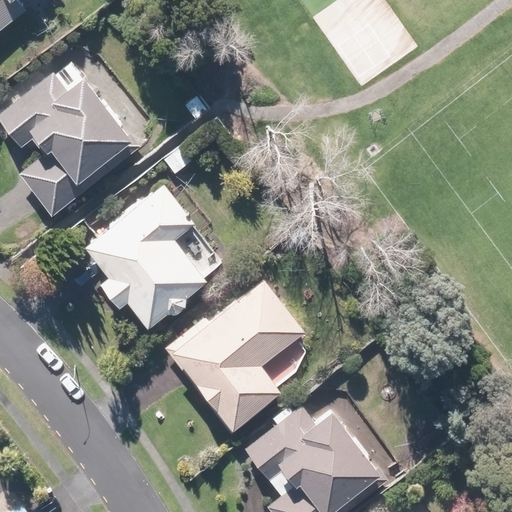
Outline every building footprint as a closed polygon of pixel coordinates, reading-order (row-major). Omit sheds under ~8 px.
[(0,0),(0,27),(25,8),(18,0),(0,0)] [(135,146),(67,61),(0,113),(0,126),(14,144),(28,134),(44,154),(17,175),(48,214),(135,146)] [(163,182),(81,240),(105,273),(95,280),(112,304),(121,298),(141,325),(205,280),(174,236),(192,223),(163,182)] [(302,329),(258,276),(204,320),(201,315),(161,348),(227,430),(278,389),(258,365),(292,337),(302,329)] [(339,511),(381,481),(326,407),(310,419),(298,403),(239,447),(277,497),(267,505),(272,511),(339,511)] [(27,511),(20,501),(0,511),(27,511)]
